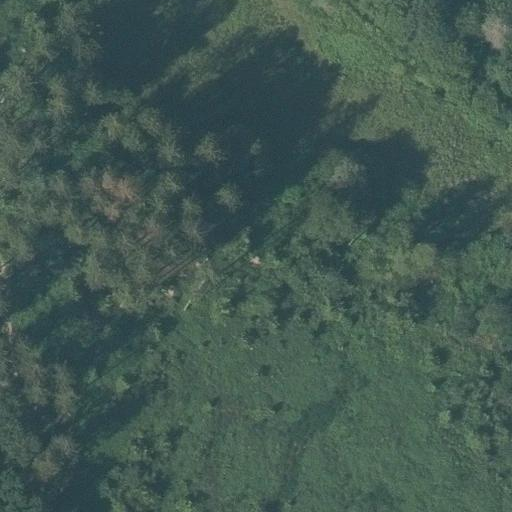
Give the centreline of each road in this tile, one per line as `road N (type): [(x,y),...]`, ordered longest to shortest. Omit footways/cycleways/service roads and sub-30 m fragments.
road 1 (track): [(0,302),(46,511)]
road 2 (track): [(360,0),(389,27),(511,101)]
